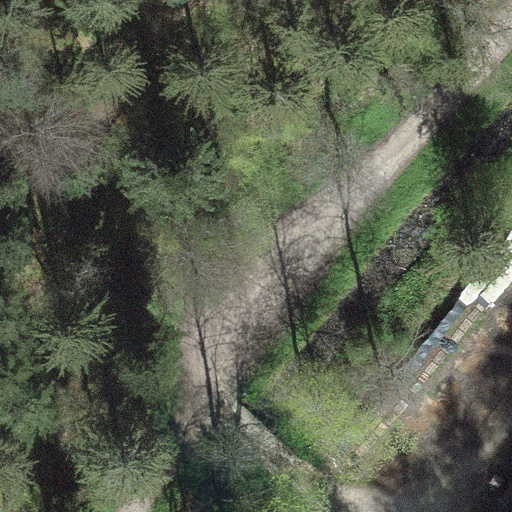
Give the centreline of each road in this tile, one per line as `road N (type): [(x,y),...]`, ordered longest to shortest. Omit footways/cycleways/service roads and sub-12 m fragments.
road 1 (track): [(121,511),(294,263),(511,8)]
road 2 (track): [(210,384),(302,456),(336,477),(369,483),(431,457),(511,357)]
